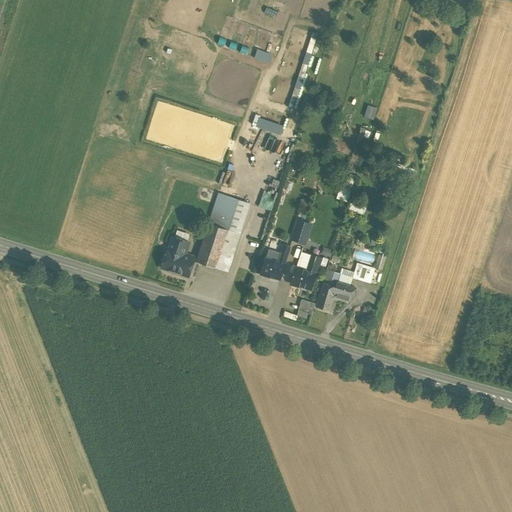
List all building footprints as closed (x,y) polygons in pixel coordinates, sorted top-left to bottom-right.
[(317,9),(314,21),(326,24),(330,13),(317,9)] [(270,63),(274,54),(258,48),(255,57),(270,63)] [(272,112),(283,114),(287,99),(276,96),(272,112)] [(367,104),(364,115),(374,118),(377,107),(367,104)] [(367,143),(371,130),(362,127),(357,140),(367,143)] [(344,174),(337,198),(348,201),(355,177),(344,174)] [(390,194),(383,191),(381,198),(387,200),(390,194)] [(249,204),(219,193),(209,223),(227,229),(228,230),(240,233),(249,204)] [(403,199),(391,195),(389,201),(401,205),(403,199)] [(119,196),(117,201),(134,205),(135,201),(119,196)] [(350,210),(365,213),(367,204),(352,200),(350,210)] [(310,225),(298,221),(292,239),(304,243),(310,225)] [(227,229),(209,223),(196,261),(215,268),(228,230),(227,229)] [(240,233),(228,230),(215,268),(227,271),(240,233)] [(189,243),(173,237),(169,250),(168,250),(162,268),(188,276),(194,258),(185,255),(189,243)] [(283,244),(278,262),(284,264),(290,247),(283,244)] [(311,255),(302,252),(297,268),(306,271),(311,255)] [(377,266),(383,268),(386,256),(379,254),(377,266)] [(320,258),(311,255),(306,271),(315,273),(320,258)] [(278,262),(265,258),(260,273),(280,279),(285,264),(278,262)] [(373,272),(356,266),(354,273),(352,278),(369,283),(373,272)] [(297,268),(296,267),(291,283),(311,289),(316,273),(315,273),(306,271),(297,268)] [(340,273),(327,269),(326,274),(333,276),(331,285),(336,287),(338,283),(340,274),(340,273)] [(354,273),(341,269),(340,273),(340,274),(352,278),(354,273)] [(333,276),(326,274),(323,283),(331,285),(333,276)] [(331,285),(323,283),(316,307),(329,311),(334,296),(336,287),(331,285)] [(355,288),(338,283),(336,287),(353,292),(355,288)] [(353,292),(336,287),(334,296),(351,301),(353,292)]
